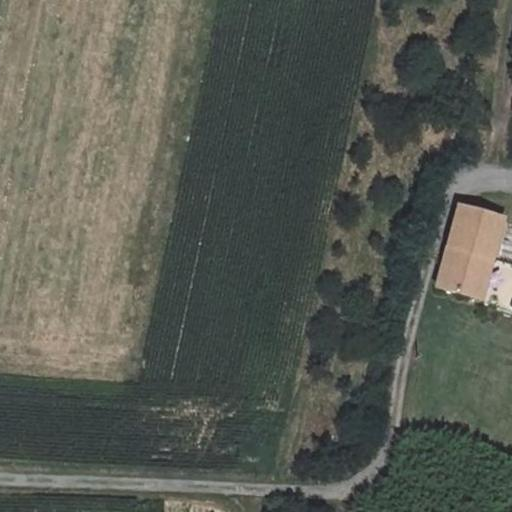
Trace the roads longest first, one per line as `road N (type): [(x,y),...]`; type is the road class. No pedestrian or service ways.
road 1 (track): [(0,476),(325,490),(359,480),(381,459),(446,198),(475,176),(511,176)]
road 2 (track): [(493,172),(511,4)]
